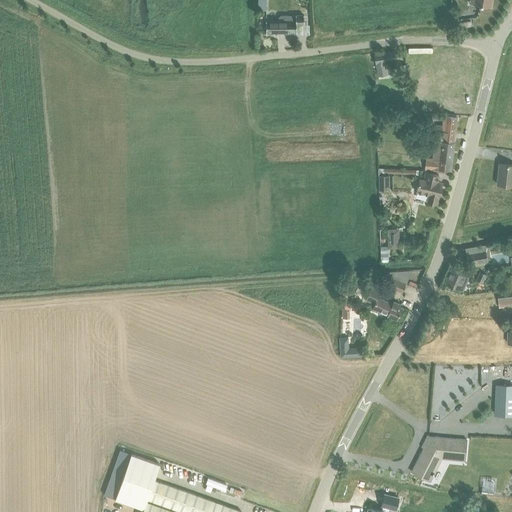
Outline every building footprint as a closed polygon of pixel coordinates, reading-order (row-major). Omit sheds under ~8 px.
[(268,0),(259,0),(259,10),(267,10),(268,0)] [(266,32),(297,32),(297,24),(304,24),(304,15),(280,15),(276,19),(266,19),(266,32)] [(385,69),(384,63),(397,61),(395,51),(375,54),(378,76),(387,75),(386,69),(385,69)] [(436,132),(432,163),(428,162),(428,168),(450,171),(456,117),(445,116),(443,133),(436,132)] [(430,121),(421,121),(420,131),(429,131),(430,121)] [(511,185),(511,164),(501,163),(498,184),(511,185)] [(439,199),(444,182),(438,181),(439,176),(426,173),(424,182),(419,180),(416,193),(428,196),(427,202),(436,204),(437,199),(439,199)] [(379,191),(389,190),(388,176),(379,176),(379,191)] [(388,249),(400,249),(399,229),(388,230),(388,247),(388,249)] [(475,263),(488,261),(486,251),(466,254),(468,264),(469,264),(466,272),(452,266),(445,283),(463,291),(475,263)] [(483,282),(486,274),(480,272),(477,279),(483,282)] [(394,279),(390,287),(403,293),(406,284),(394,279)] [(350,287),(340,287),(340,307),(342,307),(347,307),(350,307),(350,287)] [(372,287),(366,299),(374,302),(372,307),(375,308),(374,311),(387,317),(396,321),(401,308),(396,306),(397,304),(391,301),(391,303),(376,297),(379,290),(372,287)] [(511,307),(511,290),(497,293),(499,308),(511,307)] [(348,337),(340,338),(341,357),(365,356),(365,347),(349,348),(348,337)] [(511,415),(511,385),(498,384),(496,415),(511,415)] [(464,457),(466,439),(434,437),(433,438),(426,435),(421,447),(423,448),(411,471),(429,481),(442,455),(464,457)] [(240,511),(241,511),(182,490),(154,480),(160,464),(131,454),(115,499),(144,509),(142,511),(240,511)] [(483,493),(495,493),(496,478),(483,478),(483,493)] [(387,511),(389,507),(396,509),(399,498),(384,494),(381,505),(383,505),(381,511),(369,508),(368,511),(387,511)] [(458,511),(459,510),(461,505),(441,499),(428,496),(426,505),(438,509),(446,511),(450,511),(458,511)]
